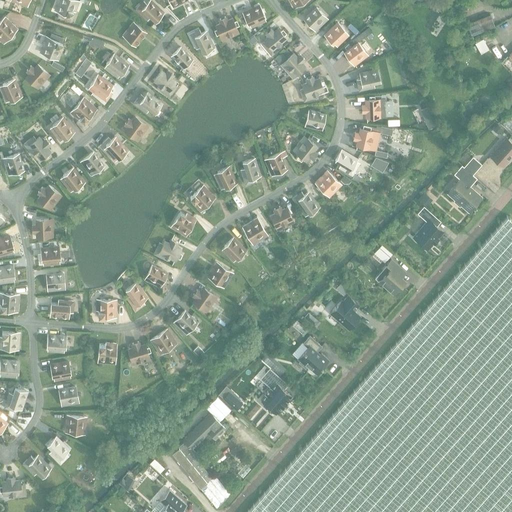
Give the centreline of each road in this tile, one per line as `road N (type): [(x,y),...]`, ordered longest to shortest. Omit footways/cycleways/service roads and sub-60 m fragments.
road 1 (residential): [(30,321),(140,324),(217,229),(317,168),(337,137),(341,104),(333,74),(272,0)]
road 2 (unclassified): [(250,486),(511,189)]
road 3 (residential): [(13,202),(84,142),(183,23),(237,0)]
road 4 (residential): [(4,456),(37,415),(30,321)]
road 5 (residential): [(30,321),(13,202)]
